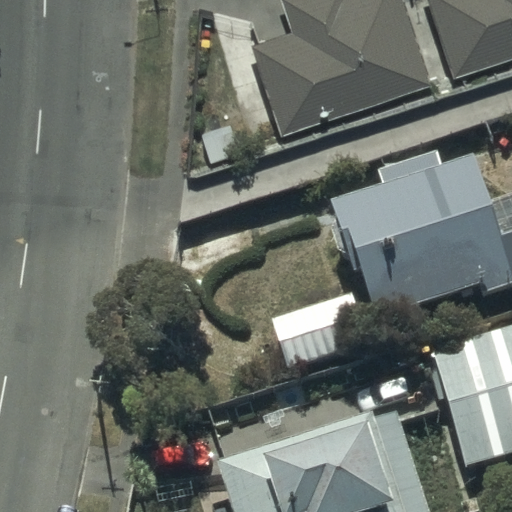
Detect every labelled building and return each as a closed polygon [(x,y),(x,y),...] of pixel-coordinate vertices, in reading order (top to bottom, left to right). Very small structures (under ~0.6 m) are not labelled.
[(431,84),(399,0),(276,0),(289,35),(249,50),(281,138),(431,84)] [(511,0),(428,0),(454,77),(511,57),(511,0)] [(352,291),(266,322),(283,369),(373,337),(368,321),(472,284),(476,296),(511,282),(511,192),(480,204),(464,160),(432,171),(427,156),(371,176),(375,188),(322,207),(352,291)] [(511,327),(428,351),(460,467),(511,452),(511,327)] [(428,511),(397,412),(213,470),(226,511),(428,511)]
